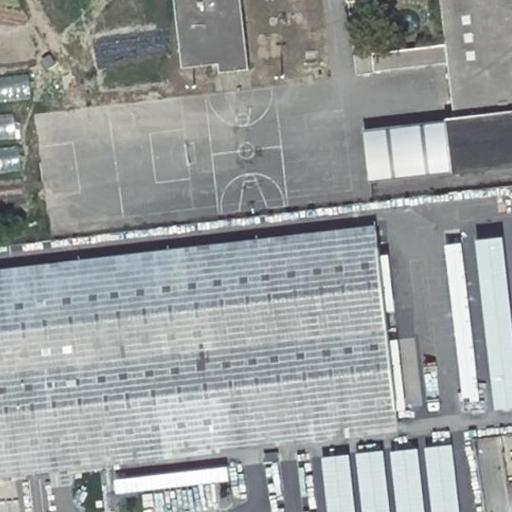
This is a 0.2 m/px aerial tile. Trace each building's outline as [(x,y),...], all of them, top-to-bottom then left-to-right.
[(174,0),(183,68),(219,64),(220,74),(250,70),(240,0),(174,0)] [(511,0),(342,0),(343,3),(347,3),(356,75),(372,73),(372,71),(443,62),(450,117),(442,118),(449,177),(511,169),(511,0)] [(380,225),(0,272),(0,296),(382,248),(380,225)] [(472,244),(448,246),(463,400),(497,396),(498,412),(511,410),(511,268),(509,238),(472,242),(472,244)] [(0,459),(399,410),(398,393),(417,391),(413,357),(401,358),(400,346),(393,347),(382,248),(0,296),(0,459)] [(399,410),(0,459),(0,482),(401,432),(399,410)] [(445,496),(442,465),(419,468),(423,499),(445,496)] [(267,486),(231,492),(232,500),(268,495),(267,486)] [(209,492),(212,511),(223,511),(220,491),(209,492)] [(232,500),(234,511),(258,511),(271,510),(268,495),(232,500)]
